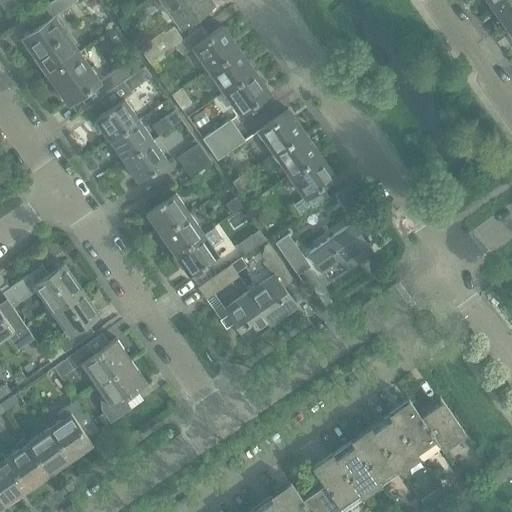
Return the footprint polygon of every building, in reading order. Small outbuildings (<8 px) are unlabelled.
[(13,0),(0,0),(0,5),(7,16),(19,8),(13,0)] [(48,75),(78,53),(54,19),(78,2),(76,0),(55,0),(28,19),(36,30),(23,38),(48,75)] [(162,0),(181,26),(211,5),(206,0),(162,0)] [(489,0),(497,11),(511,0),(489,0)] [(511,31),(511,30),(511,0),(497,11),(511,31)] [(174,47),(183,40),(173,27),(164,34),(163,32),(139,49),(149,64),(174,46),(174,47)] [(208,70),(237,50),(222,27),(208,36),(202,27),(183,40),(174,47),(181,57),(193,49),(208,70)] [(224,92),(253,72),(237,50),(208,70),(224,92)] [(124,81),(145,67),(144,66),(130,75),(123,65),(98,82),(78,53),(48,75),(68,103),(86,91),(93,102),(124,81)] [(145,67),(124,81),(130,91),(151,76),(145,67)] [(253,72),(224,92),(240,115),(269,95),(253,72)] [(192,102),(182,87),(172,94),(182,109),(192,102)] [(109,142),(139,121),(124,99),(94,120),(109,142)] [(172,126),(182,119),(175,109),(165,115),(172,126)] [(210,122),(204,111),(193,118),(200,128),(210,122)] [(274,154),(303,134),(287,111),(258,132),(274,154)] [(209,151),(238,131),(230,120),(202,140),(209,151)] [(123,162),(153,141),(139,121),(109,142),(123,162)] [(217,162),(245,142),(238,131),(209,151),(217,162)] [(289,176),(319,156),(303,134),(274,154),(289,176)] [(137,183),(168,162),(153,141),(123,162),(137,183)] [(184,168),(205,153),(198,143),(177,157),(184,168)] [(205,153),(184,168),(191,178),(212,163),(205,153)] [(292,206),(300,217),(328,197),(321,188),(335,178),(319,156),(289,176),(304,197),(292,206)] [(243,173),(233,181),(238,188),(249,181),(243,173)] [(159,235),(189,214),(174,193),(145,214),(159,235)] [(236,196),(226,203),(233,213),(243,206),(236,196)] [(174,256),(204,236),(189,214),(159,235),(174,256)] [(329,282),(371,253),(351,224),(309,253),(329,282)] [(227,267),(230,265),(265,241),(258,230),(237,245),(235,241),(218,254),(227,267)] [(288,233),(275,243),(297,275),(311,266),(288,233)] [(188,276),(218,256),(204,236),(174,256),(188,276)] [(248,292),(270,323),(295,305),(278,280),(288,273),(267,244),(264,246),(261,256),(265,261),(262,263),(271,276),(248,292)] [(51,310),(80,289),(63,264),(49,274),(42,264),(23,278),(2,293),(6,298),(12,307),(13,306),(37,289),(51,310)] [(227,267),(228,267),(197,289),(205,301),(239,278),(230,265),(227,267)] [(51,362),(63,353),(88,336),(81,326),(98,315),(80,289),(51,310),(64,330),(55,342),(44,350),(51,362)] [(244,340),(270,323),(248,292),(223,309),(244,340)] [(34,337),(13,306),(12,307),(6,298),(0,302),(0,340),(8,334),(18,348),(34,337)] [(28,325),(34,335),(40,331),(34,322),(28,325)] [(116,338),(110,343),(103,332),(55,367),(62,377),(81,363),(97,385),(132,361),(116,338)] [(144,399),(137,389),(147,382),(132,361),(97,385),(104,395),(102,397),(101,408),(104,412),(98,416),(105,426),(111,422),(144,399)] [(15,377),(19,382),(27,377),(23,371),(15,377)] [(0,386),(0,397),(11,390),(6,382),(0,386)] [(0,402),(0,404),(5,411),(19,401),(14,393),(0,402)] [(87,437),(97,429),(76,399),(58,412),(62,419),(49,428),(71,460),(93,445),(87,437)] [(412,404),(436,438),(445,450),(467,434),(444,401),(422,417),(413,403),(412,404)] [(417,452),(436,438),(412,404),(393,417),(417,452)] [(398,465),(417,452),(393,417),(374,430),(398,465)] [(49,475),(71,460),(49,428),(27,443),(49,475)] [(379,478),(398,465),(374,430),(355,444),(379,478)] [(6,458),(28,490),(49,475),(27,443),(24,439),(15,446),(18,450),(6,458)] [(360,492),(379,478),(355,444),(336,457),(360,492)] [(0,496),(6,505),(28,490),(6,458),(3,454),(0,455),(0,496)] [(341,505),(360,492),(336,457),(316,470),(341,505)] [(475,478),(474,477),(469,469),(462,475),(467,482),(468,483),(475,478)] [(345,511),(341,505),(316,470),(316,471),(325,484),(303,499),(294,486),(311,511),(345,511)] [(283,511),(311,511),(294,486),(275,500),(283,511)] [(283,511),(275,500),(257,511),(283,511)]
